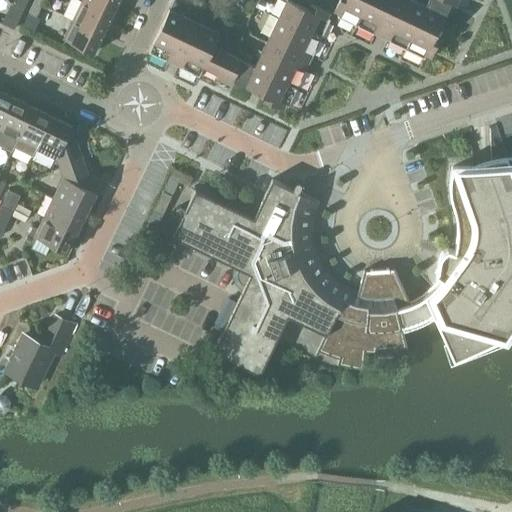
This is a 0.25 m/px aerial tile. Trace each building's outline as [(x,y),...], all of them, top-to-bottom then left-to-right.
[(23,10),(27,0),(18,0),(15,6),(23,10)] [(71,15),(75,0),(66,0),(63,13),(71,15)] [(82,0),(82,1),(111,16),(118,0),(82,0)] [(198,10),(202,3),(196,0),(193,0),(191,7),(198,10)] [(263,11),(267,3),(261,0),(258,0),(255,7),(263,11)] [(286,0),(277,18),(321,39),(330,19),(327,18),(329,13),(310,4),(308,9),(300,5),(302,0),(286,0)] [(339,0),(334,11),(338,14),(337,17),(357,26),(369,0),(339,0)] [(412,0),(369,0),(357,26),(404,49),(425,6),(412,0)] [(445,15),(451,3),(456,5),(457,0),(428,0),(425,6),(445,15)] [(28,13),(36,16),(42,5),(34,1),(28,13)] [(102,34),(111,16),(82,1),(73,20),(102,34)] [(404,49),(424,59),(426,56),(431,58),(440,39),(435,36),(445,15),(425,6),(404,49)] [(204,66),(213,46),(220,33),(169,9),(148,52),(199,77),(204,66)] [(277,18),(254,66),(298,87),(321,39),(277,18)] [(93,53),(102,34),(73,20),(64,39),(93,53)] [(254,66),(213,46),(204,66),(218,73),(215,78),(230,85),(232,80),(245,86),(254,66)] [(298,87),(254,66),(245,86),(266,96),(264,101),(283,110),(285,105),(288,107),(298,87)] [(0,124),(13,98),(0,91),(0,124)] [(13,147),(32,107),(13,98),(0,124),(0,145),(11,151),(13,147)] [(32,157),(36,149),(52,116),(32,107),(13,147),(32,157)] [(57,158),(60,168),(83,160),(77,143),(66,138),(72,126),(52,116),(36,149),(56,158),(57,158)] [(63,177),(53,197),(86,213),(95,193),(83,187),(88,176),(83,160),(60,168),(63,177)] [(295,182),(294,183),(292,188),(272,179),(254,218),(195,189),(185,209),(181,207),(180,206),(179,206),(178,207),(177,207),(176,208),(175,209),(175,210),(175,211),(175,212),(175,213),(176,214),(177,214),(182,217),(172,236),(238,268),(237,272),(237,275),(237,279),(239,282),(241,284),(244,286),(213,352),(232,361),(230,366),(230,367),(230,368),(230,369),(230,370),(231,371),(232,371),(233,372),(234,372),(235,372),(236,371),(237,370),(238,369),(240,365),(259,374),(288,316),(325,334),(315,356),(316,356),(319,350),(328,354),(328,355),(329,355),(330,355),(339,358),(337,364),(339,365),(339,364),(349,366),(349,367),(351,368),(351,367),(361,368),(361,369),(363,369),(365,352),(374,352),(374,359),(380,359),(386,358),(398,357),(397,351),(407,349),(401,327),(417,322),(431,310),(454,361),(502,340),(511,326),(511,169),(511,166),(510,165),(508,165),(452,167),(452,170),(450,175),(450,180),(449,186),(450,191),(451,199),(454,207),(455,212),(456,217),(457,223),(457,228),(457,234),(457,239),(456,244),(455,251),(447,249),(443,252),(440,257),(439,262),(438,264),(437,269),(435,273),(441,278),(424,295),(411,305),(394,268),(393,269),(387,270),(386,267),(379,268),(372,268),(371,272),(365,271),(364,270),(358,293),(348,289),(338,283),(329,276),(323,267),(317,257),(313,246),(311,231),(311,223),(313,212),(317,202),(319,203),(320,202),(299,192),(302,187),(302,186),(302,185),(302,184),(301,183),(301,182),(300,181),(299,181),(297,181),(296,181),(295,182)] [(2,206),(12,211),(20,195),(8,190),(1,205),(2,206)] [(163,191),(154,210),(163,214),(172,196),(163,191)] [(86,213),(53,197),(46,194),(42,201),(50,204),(44,217),(76,232),(86,213)] [(2,206),(0,210),(0,222),(6,225),(12,211),(2,206)] [(67,252),(76,232),(44,217),(34,237),(67,252)] [(166,232),(148,223),(143,232),(162,241),(166,232)] [(36,386),(53,350),(59,354),(74,324),(57,316),(43,344),(23,335),(6,371),(36,386)] [(32,389),(20,415),(37,413),(45,396),(32,389)]
